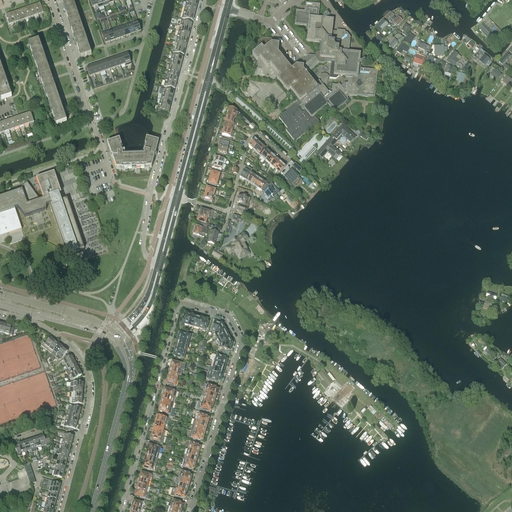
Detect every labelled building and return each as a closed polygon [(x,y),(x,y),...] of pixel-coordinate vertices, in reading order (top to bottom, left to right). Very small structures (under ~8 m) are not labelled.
[(72,0),(60,0),(64,9),(74,6),(72,0)] [(197,6),(186,3),(184,8),(196,11),(197,6)] [(302,110),(302,109),(303,108),(311,118),(328,105),(331,109),(333,111),(335,111),(337,110),(337,109),(338,108),(339,109),(344,104),(345,103),(347,102),(348,99),(346,96),(347,95),(347,96),(375,99),(375,96),(374,96),(374,94),(375,94),(376,86),(375,86),(376,84),(378,71),(371,70),(371,71),(369,70),(359,69),(360,59),(359,59),(360,57),(361,53),(345,52),(346,48),(345,48),(345,46),(346,46),(347,42),(350,43),(350,38),(347,33),(342,32),(341,36),(332,35),(334,20),(318,18),(320,4),(305,3),(304,11),(296,10),(295,14),(296,14),(296,16),(295,16),(294,25),(308,27),(306,42),(321,43),(320,52),(317,52),(315,54),(315,58),(313,59),(311,57),(304,62),(306,65),(304,66),(296,66),(292,69),(278,53),(279,44),(271,43),(264,49),(261,46),(252,54),(257,61),(258,60),(258,59),(259,58),(260,59),(260,58),(267,68),(269,67),(268,66),(270,65),(271,65),(276,71),(277,73),(280,76),(277,79),(287,92),(290,89),(298,99),(296,101),(297,103),(279,118),(288,129),(286,131),(295,142),(319,122),(315,117),(311,120),(304,111),(302,113),(298,107),(299,107),(302,110)] [(40,4),(35,6),(38,15),(43,13),(40,4)] [(38,15),(35,6),(35,5),(35,6),(30,7),(33,17),(38,15)] [(74,6),(64,9),(70,26),(80,22),(74,6)] [(33,17),(30,7),(25,9),(28,19),(33,17)] [(196,11),(184,8),(183,13),(194,16),(196,11)] [(28,19),(25,9),(20,11),(24,20),(28,19)] [(24,20),(20,11),(20,10),(20,11),(15,12),(19,22),(24,20)] [(19,22),(15,12),(10,14),(14,24),(19,22)] [(194,16),(183,13),(182,19),(193,21),(194,16)] [(14,24),(10,14),(6,16),(6,15),(5,15),(8,25),(14,24)] [(397,17),(392,22),(397,26),(402,21),(397,17)] [(141,32),(137,21),(132,23),(136,34),(136,33),(140,32),(141,32)] [(181,21),(180,26),(191,29),(192,24),(181,21)] [(86,38),(83,31),(80,22),(70,26),(75,42),(86,38)] [(486,22),(479,29),(490,40),(498,33),(486,22)] [(136,34),(132,23),(127,24),(130,35),(131,35),(135,33),(135,34),(136,34)] [(130,35),(127,24),(122,26),(125,37),(126,37),(125,37),(130,35),(130,36),(130,35)] [(405,25),(401,31),(406,34),(410,28),(405,25)] [(125,37),(122,26),(117,28),(120,39),(125,37)] [(191,29),(180,26),(178,31),(189,34),(191,29)] [(120,39),(117,28),(111,30),(115,41),(115,40),(120,39)] [(115,41),(111,30),(106,31),(110,42),(115,40),(115,41)] [(110,42),(106,31),(101,33),(105,44),(110,42),(110,43),(110,42)] [(189,34),(178,31),(177,37),(188,40),(189,34)] [(410,35),(405,43),(409,46),(415,38),(410,35)] [(188,40),(177,37),(175,42),(186,45),(188,40)] [(91,55),(88,45),(86,38),(75,42),(81,58),(91,55)] [(44,57),(40,45),(39,40),(28,44),(34,60),(44,57)] [(394,40),(388,46),(392,50),(398,43),(394,40)] [(186,45),(175,42),(174,47),(185,50),(186,45)] [(429,48),(419,43),(417,48),(427,53),(429,48)] [(400,44),(395,52),(400,55),(402,52),(406,54),(409,49),(400,44)] [(185,50),(174,47),(173,53),(184,55),(185,50)] [(442,48),(434,49),(435,57),(441,56),(441,55),(443,55),(442,48)] [(454,52),(447,61),(454,66),(457,62),(454,60),(458,55),(454,52)] [(131,65),(128,54),(127,54),(122,56),(126,67),(131,65)] [(507,54),(499,62),(502,65),(510,56),(507,54)] [(172,55),(170,60),(182,63),(183,58),(172,55)] [(484,55),(479,61),(484,65),(489,59),(484,55)] [(126,67),(122,56),(117,58),(117,57),(120,67),(121,67),(120,66),(125,65),(126,67)] [(416,56),(413,64),(422,67),(424,59),(416,56)] [(436,71),(440,62),(429,56),(425,65),(436,71)] [(44,57),(34,60),(39,77),(50,73),(44,57)] [(120,67),(117,57),(117,58),(112,59),(115,68),(120,66),(120,67)] [(115,68),(112,59),(107,61),(110,70),(115,68),(115,69),(115,68)] [(182,63),(170,60),(169,66),(180,68),(182,63)] [(110,70),(107,61),(102,63),(105,72),(110,70)] [(105,72),(102,63),(97,65),(97,64),(100,74),(100,73),(105,72)] [(468,63),(463,69),(468,74),(471,70),(468,69),(471,65),(468,63)] [(100,74),(97,64),(96,64),(97,65),(92,66),(91,66),(95,75),(100,73),(100,74)] [(95,75),(91,66),(87,68),(86,68),(89,77),(90,77),(94,75),(95,76),(95,75)] [(180,68),(169,66),(168,71),(179,74),(180,68)] [(453,68),(446,66),(444,72),(452,75),(453,68)] [(495,70),(493,73),(499,79),(501,76),(495,70)] [(179,74),(168,71),(166,76),(177,79),(179,74)] [(55,89),(52,78),(50,73),(39,77),(45,93),(55,89)] [(459,74),(456,81),(462,83),(465,76),(459,74)] [(177,79),(166,76),(165,81),(176,84),(177,79)] [(511,80),(506,77),(503,82),(509,87),(511,82),(511,80)] [(12,97),(9,89),(6,80),(0,82),(0,96),(1,100),(12,97)] [(176,84),(165,81),(163,87),(175,90),(176,84)] [(61,105),(55,89),(45,93),(50,109),(61,105)] [(163,89),(161,94),(172,97),(174,92),(163,89)] [(172,97),(161,94),(160,100),(171,103),(172,97)] [(171,103),(160,100),(159,105),(170,108),(171,103)] [(67,122),(63,110),(61,105),(50,109),(56,126),(67,122)] [(168,113),(169,109),(170,108),(159,105),(156,114),(163,116),(164,112),(168,113)] [(228,114),(227,117),(236,120),(237,114),(237,113),(238,112),(235,109),(230,108),(229,111),(228,112),(227,114),(228,114)] [(34,122),(30,113),(25,114),(29,124),(34,122)] [(29,124),(25,114),(25,115),(21,116),(20,116),(24,126),(29,124)] [(24,126),(20,116),(21,116),(20,116),(16,118),(19,128),(24,126)] [(236,120),(227,117),(226,120),(225,122),(225,123),(234,126),(236,120)] [(331,117),(325,123),(328,126),(334,119),(331,117)] [(19,128),(16,118),(15,118),(11,120),(14,129),(19,128)] [(14,129),(11,120),(11,119),(10,119),(10,120),(6,121),(9,131),(14,129)] [(9,131),(6,121),(5,121),(1,123),(4,133),(9,131)] [(234,126),(225,123),(225,124),(224,124),(224,126),(223,129),(232,132),(234,126)] [(355,137),(342,125),(330,138),(336,143),(343,136),(350,143),(355,137)] [(222,135),(230,138),(232,138),(234,132),(232,132),(223,129),(223,132),(222,132),(222,134),(222,135)] [(151,168),(155,155),(158,142),(146,139),(143,152),(143,155),(124,155),(124,153),(119,139),(107,144),(116,170),(119,169),(119,168),(123,168),(123,169),(132,169),(132,168),(136,168),(136,169),(144,169),(144,167),(148,167),(148,168),(151,168)] [(248,145),(254,150),(260,143),(257,141),(257,140),(256,139),(255,139),(254,139),(248,145)] [(220,141),(218,147),(228,150),(228,149),(229,150),(230,145),(229,145),(229,144),(220,141)] [(333,147),(334,145),(331,143),(330,143),(329,144),(327,141),(317,152),(323,158),(327,153),(335,160),(341,154),(333,147)] [(261,145),(260,143),(254,150),(258,154),(263,148),(264,147),(263,147),(263,146),(262,145),(261,145)] [(226,155),(228,150),(218,147),(216,153),(226,155)] [(267,150),(266,150),(261,156),(260,157),(264,160),(271,153),(269,152),(268,150),(267,150)] [(273,156),(271,153),(264,160),(270,165),(276,158),(275,158),(275,157),(274,156),(273,156)] [(223,165),(225,159),(222,158),(223,156),(217,154),(216,157),(215,156),(213,162),(223,165)] [(277,159),(276,158),(270,165),(275,169),(281,163),(279,161),(279,160),(277,159)] [(223,165),(213,162),(212,168),(213,168),(212,170),(221,173),(221,171),(223,165)] [(283,164),(281,163),(275,169),(279,173),(285,167),(285,166),(283,164)] [(243,179),(245,181),(250,173),(245,170),(240,177),(241,178),(242,179),(243,179)] [(293,178),(295,175),(290,170),(288,172),(289,173),(285,177),(288,180),(289,180),(293,183),(295,180),(293,178)] [(210,175),(210,178),(218,180),(220,174),(211,172),(211,173),(210,175)] [(25,217),(46,210),(46,206),(49,205),(67,255),(84,249),(67,199),(61,201),(58,195),(61,194),(54,173),(36,179),(43,200),(40,201),(27,183),(12,194),(0,198),(0,237),(22,230),(22,229),(21,230),(14,210),(15,209),(18,208),(25,217)] [(250,173),(245,181),(248,182),(248,183),(249,184),(250,184),(255,176),(250,173)] [(255,176),(250,184),(251,185),(253,186),(255,187),(260,180),(255,176)] [(210,185),(209,186),(216,188),(216,186),(217,186),(218,180),(210,178),(209,181),(208,181),(208,182),(208,183),(208,184),(210,185)] [(261,180),(260,180),(255,187),(258,189),(258,190),(260,191),(261,191),(262,191),(264,192),(269,185),(266,184),(266,183),(263,182),(264,180),(262,179),(261,180)] [(272,187),(269,186),(269,185),(264,192),(265,193),(264,194),(266,196),(265,197),(267,199),(268,199),(271,197),(272,196),(273,198),(276,195),(273,191),(274,190),(272,187)] [(206,191),(205,194),(214,196),(215,190),(216,188),(209,186),(209,188),(207,188),(206,189),(205,191),(206,191)] [(212,202),(214,196),(205,194),(204,196),(204,197),(203,198),(203,199),(203,200),(212,202)] [(243,197),(239,196),(238,199),(237,199),(237,201),(239,202),(239,203),(242,204),(248,205),(250,199),(246,198),(246,196),(244,196),(243,197)] [(199,216),(207,218),(208,218),(210,213),(210,212),(200,209),(200,210),(199,211),(199,212),(199,213),(199,216)] [(206,223),(207,218),(199,216),(198,218),(197,218),(197,220),(197,221),(197,222),(199,222),(198,224),(207,227),(207,224),(206,223)] [(235,228),(236,224),(236,223),(228,221),(227,225),(227,226),(226,231),(230,232),(231,227),(235,228)] [(202,228),(195,226),(193,234),(204,238),(205,235),(206,235),(208,229),(206,229),(207,228),(203,227),(202,228)] [(211,231),(208,243),(219,246),(223,234),(211,231)] [(249,254),(243,243),(248,239),(243,234),(232,244),(232,246),(227,249),(229,253),(235,250),(239,259),(243,257),(244,257),(245,257),(245,256),(249,254)] [(220,260),(222,255),(218,252),(218,251),(215,249),(212,255),(220,260)] [(184,317),(184,318),(183,322),(182,325),(184,326),(184,324),(188,325),(191,315),(190,315),(190,314),(188,314),(185,314),(184,317)] [(196,316),(194,316),(193,316),(191,315),(188,325),(194,327),(197,317),(196,317),(196,316)] [(199,317),(198,317),(197,317),(194,327),(200,329),(202,319),(200,318),(199,317)] [(205,319),(203,318),(202,319),(200,329),(206,330),(208,323),(206,322),(207,320),(205,320),(205,319)] [(217,323),(217,322),(216,322),(215,322),(214,322),(211,331),(213,331),(214,334),(224,329),(224,328),(224,327),(223,326),(222,326),(222,325),(217,323)] [(12,336),(14,329),(11,328),(12,326),(7,325),(4,334),(9,335),(12,336)] [(225,331),(224,329),(214,334),(217,339),(227,334),(226,334),(227,333),(226,331),(225,331)] [(190,337),(180,333),(179,336),(178,336),(178,338),(178,339),(188,342),(188,339),(190,339),(190,337)] [(227,334),(217,339),(220,343),(229,339),(228,337),(229,336),(228,335),(227,335),(227,334)] [(50,338),(45,345),(43,343),(41,346),(47,351),(55,341),(50,338)] [(229,339),(220,343),(220,345),(219,348),(229,351),(230,351),(231,350),(231,349),(230,348),(232,344),(231,342),(231,340),(230,340),(229,339)] [(55,341),(47,351),(51,354),(59,345),(55,341)] [(56,357),(63,348),(59,345),(51,354),(56,357)] [(64,356),(67,352),(63,348),(56,357),(59,360),(60,360),(61,360),(62,359),(64,356)] [(496,355),(488,348),(484,352),(492,359),(496,355)] [(185,352),(175,350),(175,351),(174,351),(173,353),(174,354),(173,356),(184,359),(185,357),(184,356),(185,352)] [(63,360),(66,365),(74,361),(71,356),(70,356),(63,360)] [(214,362),(215,363),(225,366),(225,365),(226,365),(227,363),(226,362),(227,360),(224,360),(224,358),(217,356),(216,359),(215,358),(214,362)] [(506,365),(499,359),(496,363),(498,364),(497,366),(502,370),(506,365)] [(74,361),(66,365),(68,370),(76,366),(74,361)] [(172,362),(171,363),(171,364),(170,364),(170,366),(171,367),(170,367),(180,370),(181,364),(175,363),(175,362),(172,362)] [(225,366),(215,363),(213,368),(224,371),(225,368),(224,367),(225,366)] [(79,370),(78,368),(76,366),(68,370),(65,372),(68,376),(79,370)] [(224,371),(213,368),(211,374),(222,377),(222,375),(223,375),(224,371)] [(82,375),(80,373),(79,370),(68,376),(70,380),(71,380),(72,380),(73,380),(82,375)] [(333,383),(323,370),(318,374),(324,381),(321,384),(326,390),(329,387),(333,383)] [(222,377),(211,374),(210,380),(217,383),(218,381),(220,382),(221,380),(222,378),(221,377),(222,377)] [(177,380),(168,378),(167,379),(166,379),(166,381),(166,382),(166,384),(169,385),(175,387),(177,380)] [(215,389),(215,388),(205,385),(203,391),(216,395),(217,394),(217,393),(217,392),(218,390),(215,389)] [(164,389),(164,390),(164,391),(163,392),(163,393),(163,394),(175,398),(177,392),(174,391),(168,390),(164,389)] [(215,397),(216,395),(203,391),(202,397),(214,401),(214,400),(215,400),(216,398),(215,397)] [(175,398),(163,394),(162,397),(161,397),(161,398),(162,399),(161,400),(173,403),(175,398)] [(214,401),(202,397),(200,403),(212,407),(213,404),(214,404),(214,402),(214,401)] [(173,403),(161,400),(161,401),(160,401),(160,403),(160,404),(160,405),(172,409),(173,403)] [(213,408),(212,407),(200,403),(198,409),(200,410),(200,412),(205,413),(206,411),(208,412),(208,411),(211,412),(211,410),(212,409),(213,408)] [(80,411),(81,408),(69,405),(68,411),(79,414),(80,411)] [(170,415),(172,409),(160,405),(160,406),(159,407),(158,408),(159,409),(158,411),(161,412),(168,414),(169,414),(170,415)] [(78,419),(79,414),(68,411),(66,416),(69,417),(78,419)] [(199,414),(197,421),(207,424),(207,423),(208,423),(209,421),(208,421),(209,419),(206,418),(207,417),(199,414)] [(77,424),(78,419),(69,417),(66,416),(65,421),(77,424)] [(162,418),(157,416),(156,419),(155,419),(155,422),(156,422),(155,422),(164,425),(167,425),(168,422),(169,419),(162,417),(162,418)] [(207,424),(197,421),(194,420),(193,426),(205,430),(206,429),(207,428),(207,427),(206,426),(207,424)] [(76,427),(77,424),(65,421),(64,427),(68,428),(73,429),(75,430),(76,427)] [(164,425),(155,422),(155,423),(154,423),(154,425),(154,428),(163,430),(164,425)] [(206,431),(205,430),(193,426),(191,431),(204,435),(204,433),(205,433),(206,431)] [(165,431),(163,430),(154,428),(153,430),(152,431),(152,432),(152,433),(152,434),(161,436),(164,437),(165,431)] [(204,438),(204,437),(204,436),(204,435),(191,431),(189,438),(192,439),(199,441),(200,440),(202,440),(203,438),(204,438)] [(161,436),(152,434),(151,435),(151,436),(151,437),(150,440),(155,441),(161,443),(162,440),(160,439),(161,436)] [(48,436),(44,437),(43,436),(38,438),(41,447),(46,445),(47,447),(50,446),(51,443),(48,436)] [(38,438),(33,439),(33,440),(36,448),(41,447),(38,438)] [(36,448),(33,440),(33,439),(28,441),(31,450),(32,453),(37,451),(36,448)] [(23,443),(23,444),(26,452),(31,450),(28,441),(23,443)] [(26,452),(23,444),(23,443),(17,445),(18,445),(14,446),(18,457),(22,456),(21,453),(26,452)] [(190,443),(188,450),(198,453),(199,452),(200,450),(199,449),(200,448),(198,447),(198,446),(190,443)] [(154,446),(149,445),(148,448),(147,448),(147,449),(147,450),(147,451),(157,453),(157,450),(160,450),(161,448),(154,446)] [(69,452),(60,450),(57,449),(55,454),(59,455),(68,458),(69,452)] [(198,453),(188,450),(186,455),(197,459),(197,458),(198,457),(198,456),(198,455),(198,453)] [(157,453),(147,451),(146,452),(146,453),(146,454),(146,456),(155,459),(157,453)] [(197,459),(186,455),(185,461),(195,464),(196,462),(197,461),(197,460),(197,459)] [(155,459),(146,456),(145,459),(144,459),(144,461),(144,462),(153,465),(155,459)] [(195,464),(185,461),(183,467),(191,470),(191,469),(193,469),(194,467),(195,467),(195,465),(195,464)] [(153,465),(144,462),(144,463),(143,463),(143,464),(143,465),(142,468),(148,469),(148,470),(153,471),(154,468),(152,468),(153,465)] [(189,474),(181,472),(179,479),(190,482),(190,481),(191,481),(191,479),(191,478),(191,476),(189,476),(189,474)] [(146,474),(141,473),(140,475),(140,476),(139,477),(140,478),(140,479),(149,481),(150,478),(151,478),(152,475),(146,474)] [(149,481),(140,479),(139,479),(139,480),(138,481),(139,482),(138,484),(147,487),(149,481)] [(190,482),(179,479),(178,484),(188,487),(189,486),(190,485),(189,484),(190,482)] [(147,487),(138,484),(137,487),(136,489),(137,489),(136,490),(146,493),(147,487)] [(188,487),(178,484),(176,490),(186,493),(187,491),(188,490),(188,489),(188,488),(188,487)] [(216,489),(214,489),(205,486),(203,492),(212,495),(214,495),(216,489)] [(148,500),(149,494),(146,493),(136,490),(136,491),(135,492),(136,493),(135,496),(140,497),(140,498),(148,500)] [(186,493),(176,490),(174,496),(182,499),(182,497),(185,498),(185,496),(186,496),(187,494),(186,493)] [(139,502),(133,501),(133,503),(132,504),(132,505),(132,506),(132,507),(142,509),(143,505),(144,506),(144,503),(139,502)] [(172,501),(170,508),(181,511),(181,510),(182,510),(182,508),(182,507),(183,505),(180,505),(180,503),(172,501)]
